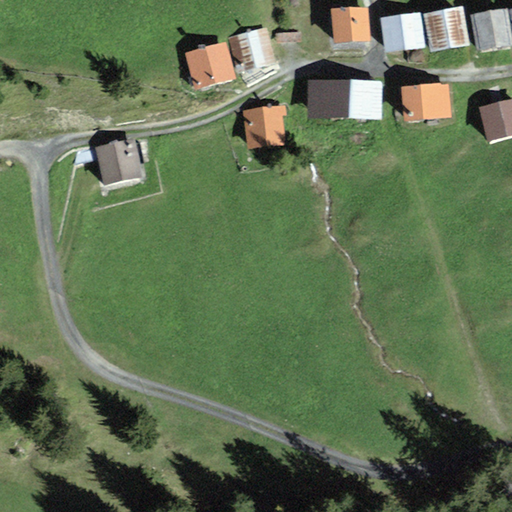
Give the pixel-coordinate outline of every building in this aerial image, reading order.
[(364,8),(328,11),(330,41),(367,38),(364,8)] [(461,10),(426,15),(432,51),(466,46),(461,10)] [(503,12),(473,17),(478,49),(508,45),(503,12)] [(418,15),(382,20),(387,51),(422,46),(418,15)] [(262,29),(234,37),(244,71),(272,63),(262,29)] [(225,44),(189,55),(199,89),(236,78),(225,44)] [(381,82),(310,83),(310,120),(381,118),(381,82)] [(446,83),(404,87),(407,118),(449,115),(446,83)] [(511,100),(484,107),(493,146),(511,141),(511,100)] [(280,108),(244,113),(249,151),(285,146),(280,108)] [(129,142),(93,153),(104,188),(140,177),(129,142)]
